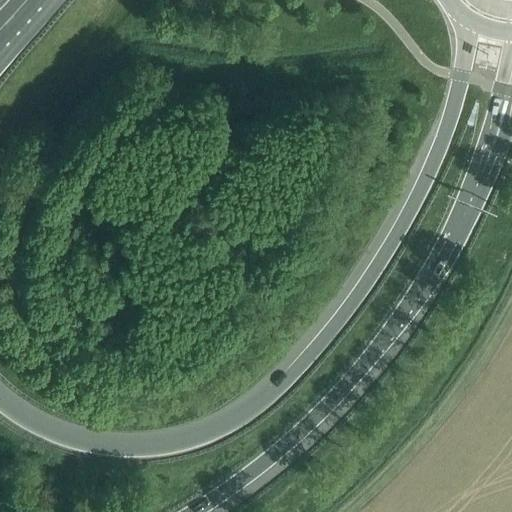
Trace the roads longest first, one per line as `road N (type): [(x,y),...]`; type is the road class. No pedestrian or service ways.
road 1 (motorway): [(460,14),(465,31),(453,107),(415,203),(380,264),(257,409),(219,431),(131,449),(71,440),(28,422),(0,398)]
road 2 (motorway): [(191,511),(331,401),(413,293),(475,168)]
road 3 (motorway): [(475,168),(511,37)]
